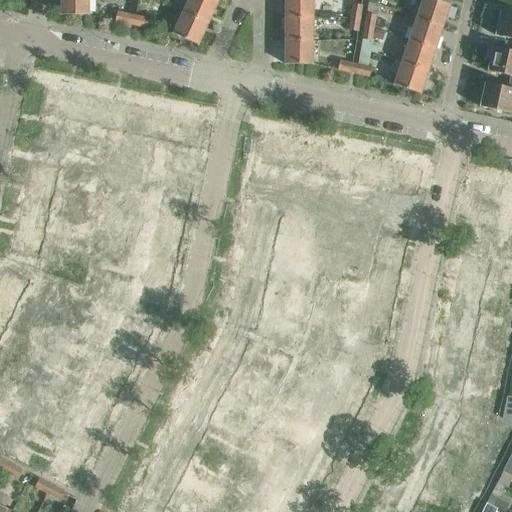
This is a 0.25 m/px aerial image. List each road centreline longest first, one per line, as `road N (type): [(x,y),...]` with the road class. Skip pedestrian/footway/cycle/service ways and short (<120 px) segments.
road 1 (residential): [(85,511),(190,293),(237,85)]
road 2 (residential): [(457,133),(403,387),(343,511)]
road 3 (residential): [(443,130),(263,91)]
road 4 (residential): [(203,77),(40,41)]
road 5 (residential): [(22,37),(0,176)]
road 6 (residential): [(471,0),(443,130)]
